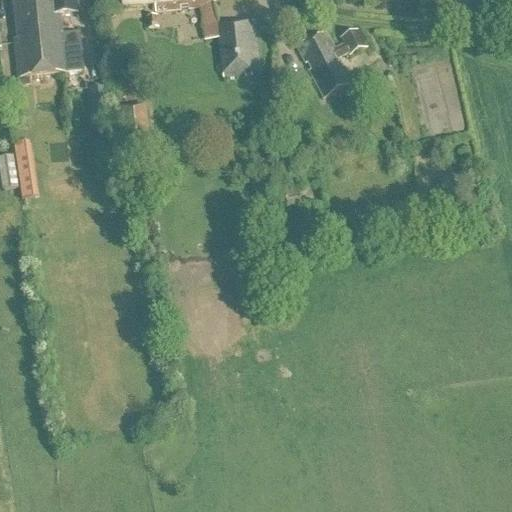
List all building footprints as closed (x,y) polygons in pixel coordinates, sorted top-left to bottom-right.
[(79,17),(76,0),(13,0),(18,44),(15,47),(19,83),(84,76),(80,37),(63,39),(61,19),(79,17)] [(157,15),(214,10),(213,0),(121,0),(122,11),(156,8),(157,15)] [(147,21),(149,33),(159,32),(158,19),(147,21)] [(254,24),(217,28),(223,81),(260,77),(254,24)] [(365,51),(356,34),(339,43),(342,49),(335,53),(326,36),(297,52),(324,104),(352,89),(344,73),(342,74),(337,64),(348,58),(349,59),(365,51)] [(457,60),(420,65),(430,134),(467,129),(457,60)] [(97,131),(99,131),(110,129),(108,108),(91,110),(94,131),(97,131)] [(14,148),(23,203),(38,201),(29,145),(14,148)] [(13,160),(0,162),(0,175),(3,194),(19,192),(13,160)] [(300,192),(286,194),(287,210),(302,209),(300,192)]
